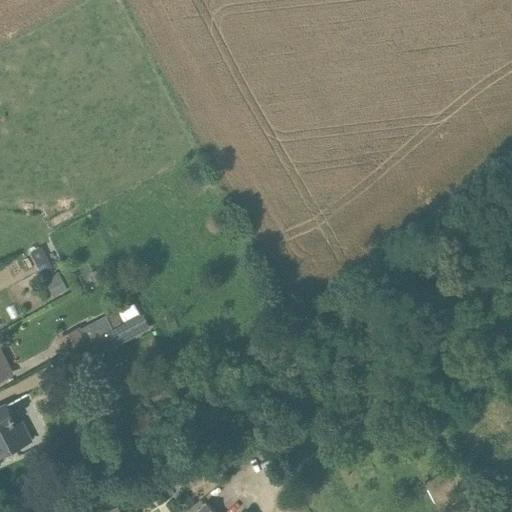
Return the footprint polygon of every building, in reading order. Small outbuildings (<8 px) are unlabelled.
[(42,248),(32,254),(43,274),(53,269),(42,248)] [(97,284),(106,280),(101,268),(92,273),(97,284)] [(58,274),(48,279),(57,297),(68,291),(58,274)] [(125,323),(140,315),(133,303),(118,311),(125,323)] [(66,357),(82,349),(123,326),(117,314),(108,319),(107,317),(82,330),(81,328),(57,341),(66,357)] [(123,326),(82,349),(89,361),(150,329),(143,316),(123,326)] [(0,379),(14,372),(0,346),(0,379)] [(14,426),(12,421),(13,420),(6,406),(0,408),(0,450),(3,455),(32,440),(23,422),(14,426)] [(222,511),(227,508),(216,496),(200,511),(222,511)]
